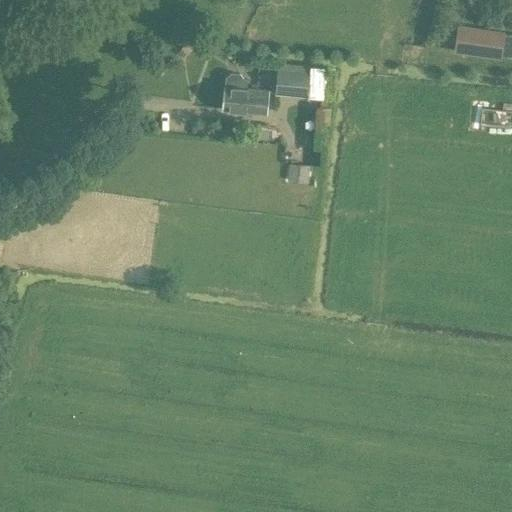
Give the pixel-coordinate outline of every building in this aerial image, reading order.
[(455,52),(501,58),(505,31),(458,25),(455,52)] [(308,97),(310,73),(278,70),(275,94),(308,97)] [(310,70),(310,73),(308,97),(308,98),(321,99),(323,71),(310,70)] [(225,78),(222,109),(266,113),(268,93),(256,92),(257,89),(246,88),(247,80),(244,79),(240,74),(231,73),(225,78)] [(310,165),(290,164),(288,181),(308,183),(310,165)]
